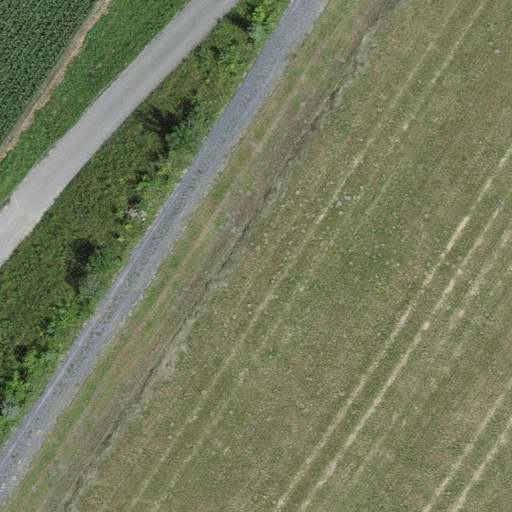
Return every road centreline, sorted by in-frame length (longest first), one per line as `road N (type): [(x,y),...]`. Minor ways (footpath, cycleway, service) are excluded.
road 1 (track): [(0,476),(308,0)]
road 2 (track): [(225,0),(0,273)]
